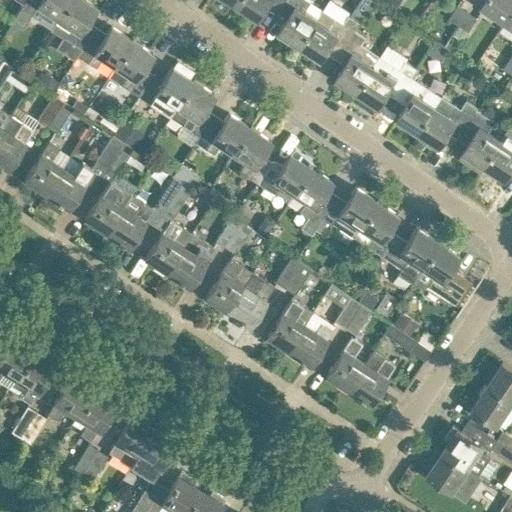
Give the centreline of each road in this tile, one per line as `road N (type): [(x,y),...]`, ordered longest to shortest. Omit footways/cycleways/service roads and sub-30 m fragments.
road 1 (residential): [(511,246),(163,0)]
road 2 (residential): [(353,499),(0,279)]
road 3 (residential): [(353,499),(511,261)]
